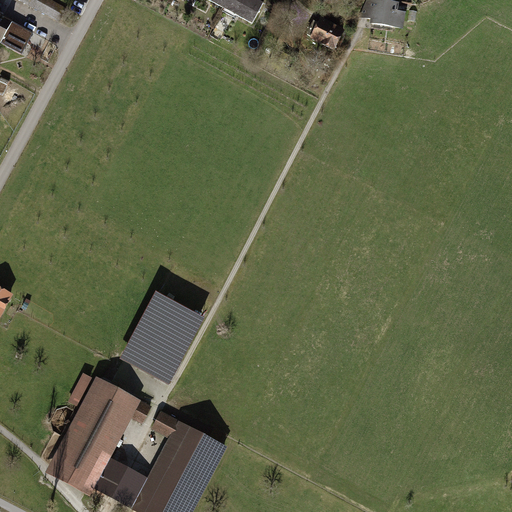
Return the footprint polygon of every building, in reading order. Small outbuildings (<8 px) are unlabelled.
[(69,10),(50,0),(21,0),(63,22),(69,10)] [(208,0),(253,23),(264,3),(256,0),(208,0)] [(374,4),(371,25),(402,29),(404,16),(395,14),(396,7),(374,4)] [(0,42),(1,43),(11,22),(2,17),(3,14),(0,12),(0,42)] [(317,21),(308,40),(332,50),(340,32),(317,21)] [(33,33),(11,22),(1,43),(22,54),(33,33)] [(0,316),(1,317),(12,296),(0,289),(0,316)] [(204,318),(157,293),(122,359),(170,384),(204,318)] [(49,473),(90,494),(132,417),(142,423),(150,409),(98,381),(49,473)] [(160,413),(152,429),(174,440),(137,510),(140,511),(192,511),(227,449),(160,413)]
